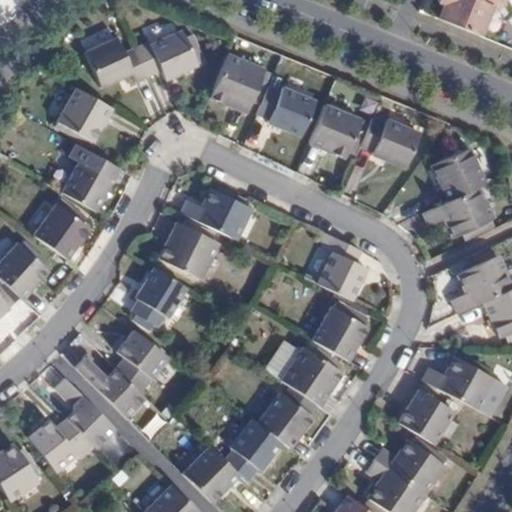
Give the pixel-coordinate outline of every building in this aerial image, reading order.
[(0,0),(0,25),(11,16),(20,0),(0,0)] [(438,20),(480,37),(491,6),(475,0),(438,0),(437,3),(444,6),(438,20)] [(134,47),(148,77),(160,71),(164,80),(197,65),(181,31),(150,47),(148,41),(134,47)] [(136,81),(148,77),(134,47),(122,53),(116,39),(83,53),(98,87),(130,72),(136,81)] [(225,55),(208,97),(247,114),(264,72),(225,55)] [(267,87),(255,116),(268,121),(267,124),(299,137),(313,104),(280,89),(278,93),(267,87)] [(90,143),(110,108),(74,88),(55,124),(90,143)] [(323,106),(308,144),(345,158),(360,122),(323,106)] [(370,120),(359,148),(372,153),(371,156),(404,170),(418,136),(385,122),(384,125),(370,120)] [(60,193),(94,212),(110,182),(105,177),(113,166),(85,150),(60,193)] [(431,167),(447,201),(476,187),(484,184),(469,151),(431,167)] [(185,202),(180,214),(235,241),(251,209),(242,204),(224,196),(225,192),(217,187),(214,191),(210,189),(200,210),(185,202)] [(447,201),(422,213),(428,226),(443,220),(452,238),(458,235),(486,223),(491,221),(476,187),(447,201)] [(224,196),(242,204),(243,201),(225,192),(224,196)] [(32,236),(66,260),(88,229),(83,225),(63,211),(55,205),(32,236)] [(63,211),(83,225),(88,219),(66,205),(63,211)] [(486,223),(458,235),(459,240),(488,227),(486,223)] [(217,244),(177,224),(159,261),(199,281),(217,244)] [(354,263),(360,251),(324,233),(319,244),(327,246),(325,251),(331,255),(316,284),(352,301),(366,270),(354,263)] [(0,263),(0,281),(21,300),(45,272),(18,245),(0,263)] [(450,301),(455,314),(481,302),(511,287),(496,256),(455,276),(464,295),(450,301)] [(186,288),(153,268),(134,299),(137,302),(131,313),(155,327),(163,317),(166,319),(186,288)] [(511,331),(511,286),(511,287),(481,302),(498,338),(511,331)] [(0,312),(12,302),(0,287),(0,312)] [(344,359),(346,361),(366,328),(362,326),(344,315),(348,308),(336,301),(312,341),(315,343),(344,359)] [(344,315),(362,326),(366,317),(348,308),(344,315)] [(121,360),(113,369),(137,392),(147,378),(150,381),(167,356),(133,330),(116,354),(121,360)] [(308,352),(336,370),(344,359),(315,343),(308,352)] [(302,348),(280,382),(290,388),(319,407),(341,373),(336,370),(308,352),(302,348)] [(82,359),(72,366),(125,418),(144,399),(137,392),(113,369),(107,376),(98,376),(82,359)] [(431,369),(423,381),(476,410),(492,379),(455,359),(445,377),(431,369)] [(70,413),(64,419),(92,446),(95,450),(114,429),(62,377),(51,389),(70,406),(70,413)] [(311,416),(319,407),(290,388),(285,396),(311,416)] [(419,391),(398,424),(432,445),(453,412),(419,391)] [(280,442),(290,450),(314,418),(311,416),(285,396),(281,392),(256,424),(280,442)] [(92,446),(64,419),(54,429),(48,421),(27,438),(54,472),(74,456),(78,459),(92,446)] [(256,424),(250,419),(228,448),(230,450),(222,460),(245,483),(256,469),(258,471),(280,442),(256,424)] [(380,449),(373,460),(421,493),(440,462),(408,442),(397,459),(380,449)] [(0,489),(6,499),(36,481),(33,476),(39,473),(33,464),(27,468),(16,450),(12,445),(0,452),(0,489)] [(22,447),(16,450),(27,468),(33,464),(22,447)] [(209,447),(182,475),(210,503),(239,477),(209,447)] [(408,511),(421,493),(373,460),(365,472),(382,484),(370,504),(382,511),(408,511)] [(198,511),(171,485),(144,511),(198,511)] [(367,511),(347,496),(334,511),(367,511)]
